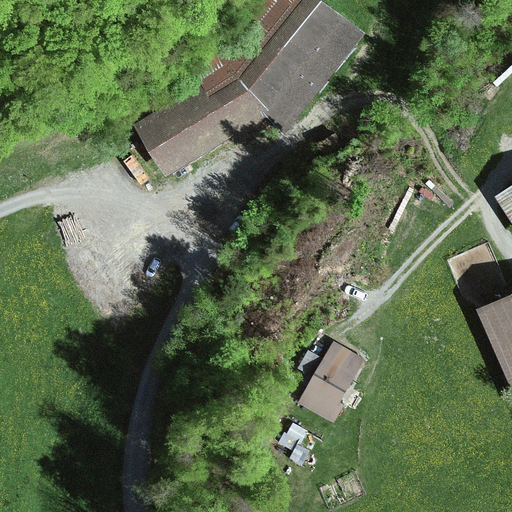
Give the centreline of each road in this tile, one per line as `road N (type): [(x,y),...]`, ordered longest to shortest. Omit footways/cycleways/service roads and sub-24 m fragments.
road 1 (track): [(185,216),(319,113),(357,95),(404,106),(466,200)]
road 2 (unclassified): [(139,511),(139,441),(200,254)]
road 3 (track): [(200,254),(185,216),(126,197),(74,192),(0,211)]
road 4 (track): [(488,188),(466,200),(384,296),(326,338)]
